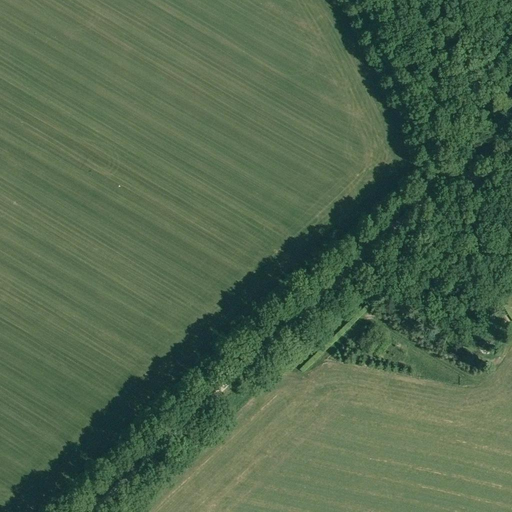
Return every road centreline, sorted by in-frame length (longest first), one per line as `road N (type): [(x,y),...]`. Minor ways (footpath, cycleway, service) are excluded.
road 1 (residential): [(87,511),(448,174)]
road 2 (track): [(511,322),(484,268),(478,191),(448,174),(419,138),(341,0)]
